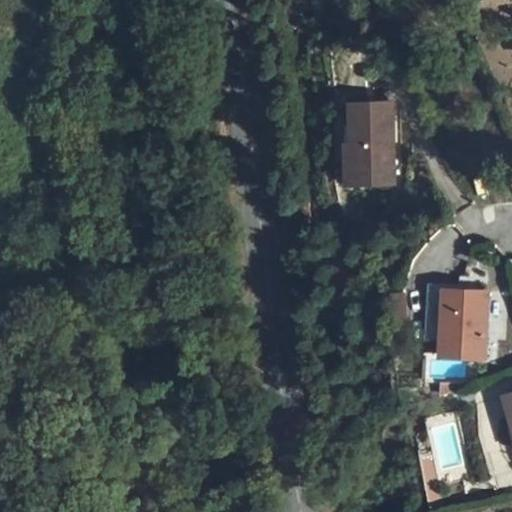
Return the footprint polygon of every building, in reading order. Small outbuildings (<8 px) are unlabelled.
[(356,175),(356,197),(393,199),(394,119),(351,120),(351,142),(341,142),(341,174),(356,175)] [(356,175),(341,174),(341,196),(356,197),(356,175)] [(420,334),(436,335),(439,305),(423,303),(420,334)] [(482,309),(439,305),(436,335),(432,370),(474,374),(482,309)] [(511,410),(488,415),(500,471),(511,468),(511,410)] [(430,504),(437,504),(435,457),(421,457),(422,487),(429,487),(430,504)]
